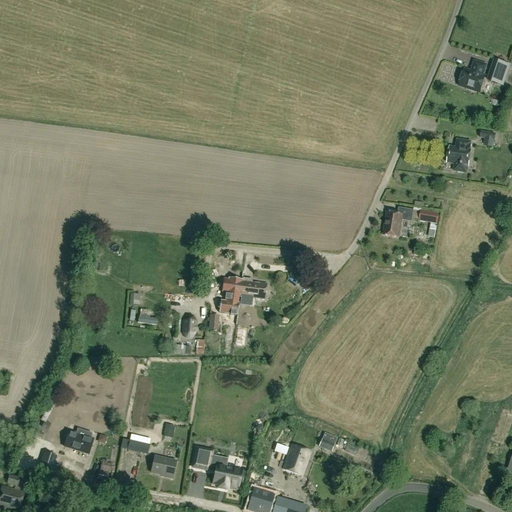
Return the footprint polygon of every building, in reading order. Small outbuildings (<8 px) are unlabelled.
[(494,60),(488,80),(501,84),(507,65),(494,60)] [(459,86),(479,93),(484,77),(480,76),(481,73),(483,73),(485,66),(474,62),(471,70),(473,70),(472,73),(464,70),(459,86)] [(480,138),(487,139),(485,146),(492,147),(494,134),(481,132),(480,138)] [(455,164),(454,171),(466,173),(467,166),(470,151),(468,151),(470,143),(457,141),(456,149),(449,148),(447,163),(455,164)] [(397,215),(387,213),(383,235),(399,238),(402,221),(411,222),(414,211),(398,208),(397,215)] [(439,214),(421,211),(419,222),(431,224),(437,225),(439,214)] [(437,225),(431,224),(428,237),(435,239),(437,225)] [(245,298),(264,300),(266,284),(252,282),(252,280),(242,278),(242,279),(227,277),(225,296),(243,298),(245,298)] [(130,294),(129,305),(139,306),(140,295),(130,294)] [(218,331),(219,309),(210,308),(208,330),(218,331)] [(195,335),(196,321),(193,316),(187,316),(182,321),(181,335),(185,339),(191,340),(195,335)] [(138,317),(137,324),(157,327),(157,320),(138,317)] [(196,340),(195,355),(203,356),(204,348),(207,349),(208,341),(204,340),(204,341),(196,340)] [(89,369),(96,370),(97,363),(91,361),(89,369)] [(51,424),(44,421),(41,428),(48,431),(51,424)] [(166,425),(163,439),(172,443),(175,427),(166,425)] [(93,440),(90,439),(91,434),(83,431),(81,436),(68,431),(63,447),(88,455),(93,440)] [(331,452),(334,445),(336,439),(324,434),(322,440),(321,439),(318,448),(331,452)] [(150,439),(131,435),(128,449),(147,454),(150,439)] [(243,450),(253,455),(260,439),(251,435),(243,450)] [(310,452),(291,445),(283,469),(302,476),(310,452)] [(218,489),(226,491),(227,491),(228,488),(237,490),(238,484),(242,484),(245,472),(226,468),(227,465),(218,464),(219,458),(211,456),(212,452),(196,449),(193,467),(208,471),(209,467),(216,469),(216,473),(215,473),(214,479),(213,485),(218,486),(217,489),(218,489)] [(50,479),(52,470),(56,453),(44,450),(37,476),(50,479)] [(160,474),(160,473),(164,474),(163,475),(172,477),(176,460),(155,455),(151,472),(160,474)] [(101,462),(99,471),(110,473),(112,465),(101,462)] [(98,472),(97,480),(106,482),(108,475),(98,472)] [(24,492),(19,491),(20,487),(21,488),(24,480),(9,476),(6,485),(15,487),(14,490),(1,486),(0,491),(0,506),(18,511),(24,492)] [(243,510),(249,511),(260,511),(265,494),(249,490),(243,510)] [(304,511),(307,506),(273,497),(268,511),(304,511)]
